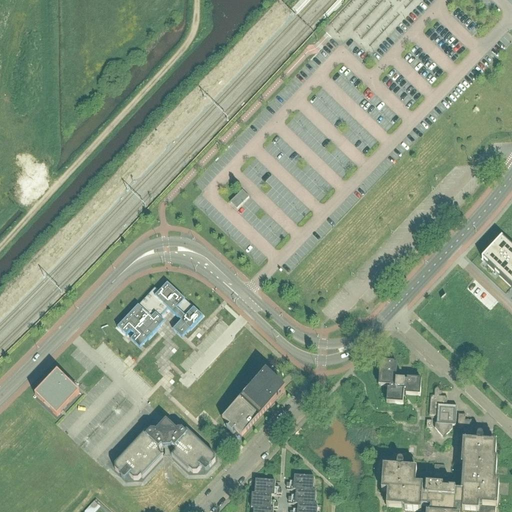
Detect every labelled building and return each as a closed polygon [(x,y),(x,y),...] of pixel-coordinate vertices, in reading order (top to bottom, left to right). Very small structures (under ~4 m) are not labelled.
[(511,38),(503,45),(509,51),(511,47),(511,38)] [(387,55),(394,47),(388,42),(381,50),(387,55)] [(305,139),(308,134),(300,128),(297,133),(305,139)] [(231,204),(238,211),(250,199),(243,192),(231,204)] [(511,248),(508,245),(502,240),(492,251),(491,251),(485,257),(485,258),(483,261),(486,264),(511,288),(511,248)] [(182,340),(190,332),(203,318),(168,285),(159,294),(155,290),(130,316),(126,320),(118,330),(127,338),(131,334),(135,338),(131,342),(140,350),(148,342),(161,328),(165,324),(160,320),(165,315),(169,311),(182,323),(173,332),(176,335),(182,340)] [(406,394),(406,397),(421,398),(422,381),(408,380),(407,382),(397,381),(398,365),(395,365),(395,364),(381,363),(379,388),(390,388),(390,391),(388,390),(387,405),(403,406),(404,394),(406,394)] [(80,394),(75,390),(71,386),(58,374),(35,398),(57,418),(80,394)] [(242,439),(284,394),(277,388),(265,376),(223,421),(230,427),(227,430),(233,435),(236,433),(242,439)] [(444,398),(439,398),(439,391),(437,388),(435,391),(435,397),(431,397),(430,417),(438,418),(437,425),(435,425),(435,430),(443,439),(452,431),(452,427),(456,427),(457,408),(443,407),(444,398)] [(495,511),(496,509),(498,509),(499,484),(496,484),(496,483),(497,476),(498,460),(496,460),(497,445),(483,444),(484,438),(483,438),(483,437),(482,436),(481,435),(479,435),(479,436),(478,437),(478,438),(477,438),(478,427),(472,427),(472,422),(465,421),(466,416),(459,416),(458,430),(464,430),(464,436),(470,436),(470,443),(464,443),(462,467),(464,467),(462,493),(456,493),(456,491),(449,491),(449,492),(448,492),(449,484),(445,484),(445,492),(444,492),(444,490),(426,489),(426,491),(424,490),(424,487),(416,486),(417,471),(404,470),(404,464),(404,463),(403,462),(402,461),(401,461),(400,461),(399,462),(398,462),(398,464),(397,469),(384,468),(382,493),(388,493),(387,509),(405,510),(405,511),(406,511),(421,511),(422,509),(431,509),(430,511),(456,511),(457,511),(462,511),(495,511)] [(146,433),(115,467),(115,471),(121,477),(121,479),(124,481),(126,481),(129,477),(134,481),(138,481),(141,478),(143,480),(163,458),(160,455),(160,451),(162,449),(165,451),(165,456),(170,456),(170,451),(172,448),(175,451),(175,454),(172,458),(188,473),(190,472),(193,474),(197,474),(202,470),(205,473),(207,473),(210,471),(210,469),(215,463),(215,458),(187,432),(185,433),(183,431),(178,431),(177,432),(166,423),(157,433),(155,432),(151,432),(148,435),(146,433)] [(444,467),(435,466),(434,478),(444,478),(444,467)] [(317,511),(318,507),(316,506),(316,493),(314,493),(315,479),(295,478),(294,486),(287,485),(287,492),(297,492),(296,499),(289,499),(288,506),(298,506),(297,511),(317,511)] [(254,510),(253,511),(274,511),(278,511),(279,505),(272,505),(272,498),(282,498),(283,492),(276,491),(276,483),(256,482),(255,495),(252,495),(251,510),(254,510)]
